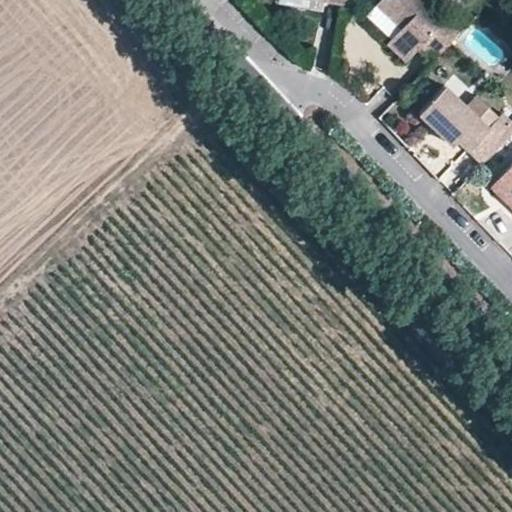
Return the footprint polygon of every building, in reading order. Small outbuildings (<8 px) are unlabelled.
[(448,13),(434,0),(377,0),(375,3),(400,27),(389,38),(408,55),(421,41),(436,55),(459,32),(444,18),(448,13)] [(408,55),(389,38),(385,42),(404,60),(408,55)] [(443,83),(417,110),(450,143),(455,138),(481,162),(511,130),(497,116),(487,127),(465,105),(443,83)] [(497,116),(476,94),(465,105),(487,127),(497,116)] [(511,121),(501,112),(497,116),(511,130),(511,129),(511,121)] [(511,160),(488,185),(500,196),(506,190),(511,196),(506,202),(511,207),(511,160)] [(500,196),(506,202),(511,196),(506,190),(500,196)]
